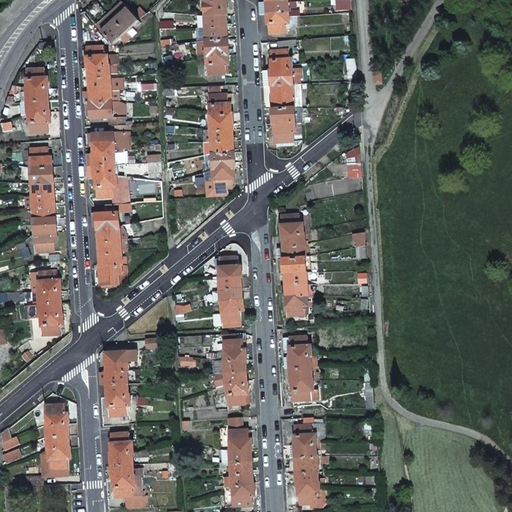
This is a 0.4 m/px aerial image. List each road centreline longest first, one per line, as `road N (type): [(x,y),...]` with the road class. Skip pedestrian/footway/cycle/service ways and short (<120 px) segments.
road 1 (residential): [(65,0),(85,345)]
road 2 (residential): [(274,511),(259,199)]
road 3 (track): [(372,106),(368,148),(389,399)]
road 4 (residential): [(259,199),(372,106),(363,0)]
road 5 (residential): [(85,345),(259,199)]
road 6 (residential): [(259,199),(245,0)]
road 7 (residential): [(95,511),(85,345)]
road 8 (track): [(389,399),(411,416),(480,437),(511,462)]
